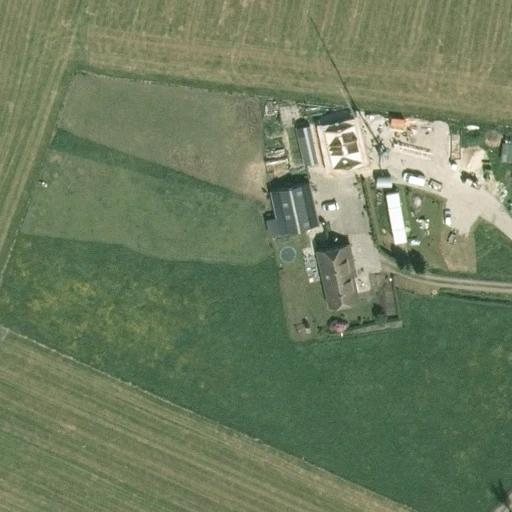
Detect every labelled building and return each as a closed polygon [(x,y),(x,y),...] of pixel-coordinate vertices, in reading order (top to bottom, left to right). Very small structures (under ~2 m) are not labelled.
[(286,108),(255,114),(260,139),(292,132),(286,108)] [(318,162),(309,125),(297,128),(305,165),(318,162)] [(365,164),(356,125),(325,132),(333,171),(365,164)] [(277,216),(267,219),(270,234),(317,224),(308,182),(271,190),(277,216)] [(317,250),(329,306),(359,300),(354,276),(356,275),(349,243),(317,250)]
